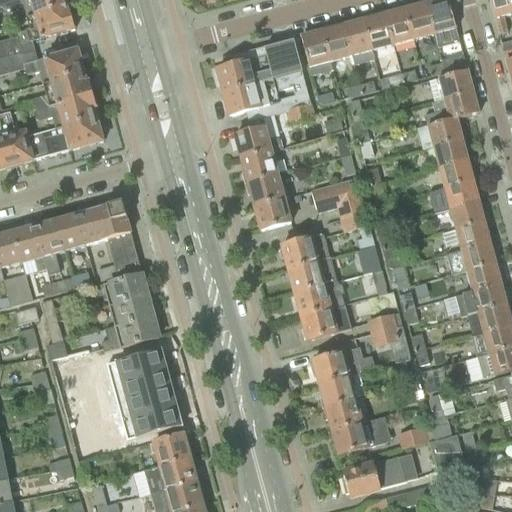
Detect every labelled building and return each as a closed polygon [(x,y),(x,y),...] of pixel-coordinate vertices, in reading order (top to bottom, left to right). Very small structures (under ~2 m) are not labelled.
[(23,9),(26,21),(67,10),(64,0),(0,0),(0,9),(2,9),(9,12),(23,9)] [(435,5),(426,7),(434,38),(438,51),(458,46),(455,33),(455,32),(447,1),(445,2),(443,0),(442,0),(436,2),(435,5)] [(511,17),(511,15),(507,0),(488,0),(499,38),(508,35),(503,20),(511,17)] [(414,8),(404,10),(413,44),(434,38),(426,7),(416,10),(414,8)] [(15,36),(17,41),(17,40),(20,48),(31,45),(73,33),(67,10),(26,21),(29,32),(15,36)] [(394,16),(384,18),(392,49),(413,44),(404,10),(395,13),(394,16)] [(373,18),(363,21),(371,55),(392,49),(384,18),(375,21),(373,18)] [(351,27),(342,29),(350,60),(353,68),(373,62),(371,55),(363,21),(353,24),(351,27)] [(330,30),(321,32),(330,66),(350,60),(342,29),(333,31),(330,30)] [(330,66),(321,32),(311,35),(309,38),(300,40),(310,79),(332,73),(330,66)] [(0,45),(0,64),(33,55),(31,45),(20,48),(17,40),(17,41),(0,45)] [(215,73),(212,74),(216,90),(220,89),(222,96),(263,85),(300,75),(302,75),(293,44),(292,44),(277,48),(276,47),(234,58),(234,60),(236,67),(227,70),(215,73)] [(511,57),(511,47),(502,50),(505,60),(511,57)] [(39,75),(42,87),(83,75),(77,52),(36,63),(33,55),(0,64),(0,79),(23,73),(25,79),(39,75)] [(462,58),(441,63),(441,65),(442,66),(444,76),(466,71),(462,58)] [(442,66),(428,70),(430,80),(444,76),(442,66)] [(414,74),(400,77),(402,87),(416,84),(414,74)] [(434,106),(443,103),(472,95),(467,74),(428,84),(434,106)] [(31,102),(35,114),(92,99),(85,75),(83,75),(42,87),(45,99),(31,102)] [(244,115),(247,125),(287,114),(309,107),(300,75),(263,85),(222,96),(228,120),(244,115)] [(400,77),(385,81),(388,91),(402,87),(400,77)] [(372,85),(358,88),(361,98),(375,95),(372,85)] [(358,88),(345,92),(347,102),(361,98),(358,88)] [(446,112),(424,118),(427,129),(449,123),(449,124),(456,122),(457,123),(478,117),(472,95),(443,103),(446,112)] [(331,96),(316,100),(318,106),(322,108),(334,105),(331,96)] [(51,121),(54,132),(96,122),(98,122),(92,99),(35,114),(37,124),(51,121)] [(350,105),(353,118),(363,116),(360,103),(350,105)] [(287,114),(285,114),(289,128),(315,121),(314,117),(311,107),(309,107),(287,114)] [(9,117),(0,119),(0,121),(13,169),(33,164),(26,140),(25,136),(15,138),(9,117)] [(339,120),(323,124),(326,137),(342,132),(339,120)] [(0,172),(13,169),(0,121),(0,172)] [(96,122),(54,132),(61,156),(102,145),(96,122)] [(427,129),(416,132),(422,154),(423,153),(433,151),(465,142),(462,133),(459,132),(457,123),(456,122),(449,124),(449,123),(427,129)] [(364,124),(353,127),(358,147),(369,144),(364,124)] [(253,133),(233,138),(240,163),(272,154),(281,151),(279,141),(269,144),(266,129),(253,133)] [(54,132),(26,140),(33,164),(61,156),(54,132)] [(345,141),(336,143),(340,161),(350,158),(345,141)] [(433,151),(439,171),(468,163),(465,153),(467,151),(465,142),(433,151)] [(369,144),(358,147),(362,162),(373,159),(369,144)] [(241,176),(244,187),(279,177),(272,154),(240,163),(244,175),(241,176)] [(350,158),(340,161),(345,178),(355,176),(350,158)] [(439,171),(444,192),(476,183),(473,174),(470,174),(468,163),(439,171)] [(376,172),(366,174),(370,189),(380,186),(376,172)] [(249,197),(253,210),(285,201),(279,177),(244,187),(247,198),(249,197)] [(356,182),(311,194),(317,217),(336,211),(340,223),(366,215),(357,182),(356,182)] [(444,192),(428,196),(434,217),(450,212),(479,204),(476,195),(478,193),(476,184),(444,192)] [(380,186),(370,189),(374,203),(384,201),(380,186)] [(285,201),(253,210),(260,234),(292,225),(285,201)] [(450,212),(456,234),(487,226),(485,216),(482,215),(479,204),(450,212)] [(117,280),(140,273),(122,206),(118,207),(98,213),(106,243),(107,243),(114,269),(117,280)] [(377,210),(382,230),(391,228),(386,208),(377,210)] [(98,213),(77,218),(86,249),(106,243),(98,213)] [(366,215),(340,223),(343,236),(358,232),(359,231),(368,229),(370,229),(366,215)] [(77,218),(56,224),(64,255),(86,249),(77,218)] [(56,224),(35,230),(47,273),(48,278),(48,279),(59,276),(54,257),(64,255),(56,224)] [(459,248),(461,255),(490,247),(487,237),(490,234),(487,226),(456,234),(459,248)] [(361,242),(356,243),(359,254),(374,250),(368,229),(359,231),(358,232),(360,240),(361,242)] [(35,230),(13,236),(21,266),(34,263),(37,276),(38,275),(47,273),(35,230)] [(459,248),(456,234),(445,237),(448,250),(459,248)] [(390,235),(379,238),(384,254),(394,251),(390,235)] [(13,236),(0,239),(0,272),(21,266),(13,236)] [(284,262),(287,274),(329,262),(322,238),(280,249),(281,253),(279,253),(281,263),(284,262)] [(452,280),(467,276),(498,267),(496,257),(493,256),(490,247),(461,255),(447,259),(452,280)] [(384,254),(383,254),(387,271),(392,272),(402,269),(403,269),(402,263),(397,264),(394,251),(384,254)] [(376,256),(366,259),(370,276),(380,273),(376,256)] [(287,274),(294,297),(335,285),(329,262),(287,274)] [(34,263),(21,266),(24,278),(25,279),(37,276),(34,263)] [(467,276),(472,296),(501,289),(498,278),(501,276),(498,267),(467,276)] [(114,269),(97,273),(100,284),(117,280),(114,269)] [(402,269),(392,272),(397,293),(398,293),(408,290),(406,283),(402,269)] [(380,273),(370,276),(375,292),(385,289),(380,273)] [(87,275),(70,280),(71,281),(74,292),(90,288),(87,275)] [(6,297),(7,301),(9,309),(32,303),(25,279),(24,278),(3,284),(6,297)] [(103,288),(109,309),(147,299),(141,278),(103,288)] [(71,281),(51,287),(54,297),(74,292),(71,281)] [(335,285),(294,297),(300,320),(344,308),(338,285),(335,285)] [(51,287),(41,289),(43,300),(54,297),(51,287)] [(472,296),(454,301),(460,322),(478,317),(510,309),(507,299),(504,298),(501,289),(472,296)] [(410,296),(399,299),(403,313),(414,311),(410,296)] [(109,309),(115,330),(153,320),(147,299),(109,309)] [(7,301),(0,302),(0,311),(0,312),(9,310),(9,309),(7,301)] [(460,322),(454,301),(442,304),(448,325),(460,322)] [(51,303),(40,306),(46,328),(57,324),(51,303)] [(351,332),(344,308),(300,320),(304,332),(301,333),(303,342),(306,341),(307,345),(351,332)] [(478,317),(483,338),(511,330),(511,328),(509,319),(511,317),(510,309),(478,317)] [(15,316),(14,316),(18,328),(31,325),(38,322),(35,311),(15,316)] [(414,311),(403,313),(407,328),(418,325),(414,311)] [(366,324),(370,338),(396,330),(392,316),(366,324)] [(153,320),(115,330),(105,332),(108,343),(101,345),(104,356),(130,349),(155,343),(158,341),(153,320)] [(57,324),(46,328),(52,348),(63,345),(57,324)] [(396,330),(370,338),(374,351),(400,343),(396,330)] [(511,330),(483,338),(489,358),(511,351),(511,330)] [(18,334),(20,343),(35,340),(32,331),(18,334)] [(421,337),(410,340),(414,355),(425,352),(421,337)] [(35,340),(20,343),(23,353),(37,349),(35,340)] [(52,348),(46,350),(50,364),(67,359),(63,345),(52,348)] [(511,351),(489,358),(476,361),(482,382),(511,374),(511,351)] [(315,376),(318,388),(359,377),(375,373),(372,363),(363,365),(359,352),(342,356),(309,365),(313,377),(315,376)] [(425,352),(414,355),(418,370),(429,367),(425,352)] [(127,365),(106,371),(127,445),(182,429),(161,355),(158,356),(155,357),(133,363),(127,365)] [(482,382),(476,361),(463,364),(469,386),(482,382)] [(398,372),(403,390),(412,388),(407,369),(398,372)] [(30,378),(33,387),(47,384),(44,374),(30,378)] [(319,402),(322,413),(357,403),(356,401),(365,399),(359,377),(318,388),(322,401),(319,402)] [(504,393),(507,403),(511,401),(511,378),(493,384),(496,395),(504,393)] [(432,379),(422,382),(425,394),(429,396),(436,394),(432,379)] [(47,384),(33,387),(35,396),(49,393),(47,384)] [(412,388),(403,390),(408,407),(417,405),(412,388)] [(448,395),(437,398),(441,413),(443,421),(454,418),(448,395)] [(429,400),(428,404),(431,415),(441,413),(437,398),(429,400)] [(328,422),(331,435),(363,426),(357,403),(322,413),(325,423),(328,422)] [(71,412),(63,414),(66,425),(74,423),(71,412)] [(43,421),(45,430),(59,427),(57,417),(43,421)] [(87,422),(80,424),(83,435),(92,432),(89,421),(87,422)] [(363,426),(332,435),(335,447),(332,448),(335,457),(337,456),(338,459),(358,454),(385,447),(381,432),(386,430),(384,421),(363,426)] [(74,423),(66,425),(69,436),(77,433),(74,423)] [(435,429),(431,430),(434,441),(450,436),(447,426),(435,429)] [(59,427),(45,430),(47,440),(62,436),(59,427)] [(92,432),(83,435),(86,445),(95,443),(92,432)] [(423,432),(397,438),(401,453),(427,446),(423,432)] [(77,433),(69,436),(72,446),(80,444),(77,433)] [(471,435),(460,438),(465,453),(475,451),(471,435)] [(184,438),(153,446),(160,471),(191,462),(190,459),(193,458),(190,449),(187,450),(184,438)] [(433,445),(440,474),(463,467),(455,439),(433,445)] [(95,443),(86,445),(90,456),(98,453),(95,443)] [(80,444),(72,446),(75,457),(83,455),(80,444)] [(475,451),(465,453),(469,470),(479,467),(475,451)] [(83,455),(75,457),(78,468),(86,465),(83,455)] [(349,497),(350,501),(406,486),(399,460),(343,476),(344,480),(341,481),(346,497),(349,497)] [(54,464),(56,473),(71,470),(68,461),(54,464)] [(144,475),(151,499),(155,498),(167,495),(197,487),(191,462),(160,471),(144,475)] [(87,463),(78,466),(83,484),(92,481),(91,477),(87,463)] [(479,467),(469,470),(473,484),(483,482),(479,467)] [(71,470),(56,473),(59,483),(73,480),(71,470)] [(483,482),(473,484),(477,500),(487,497),(483,482)] [(497,485),(483,482),(487,497),(489,497),(490,498),(494,498),(497,485)] [(0,484),(0,507),(11,505),(7,483),(0,484)] [(447,486),(427,491),(428,498),(449,493),(447,486)] [(151,499),(154,511),(194,511),(203,510),(197,487),(167,495),(155,498),(151,499)] [(100,489),(91,491),(96,510),(106,507),(100,489)] [(426,490),(402,497),(404,505),(406,510),(430,503),(428,498),(427,491),(426,490)] [(402,497),(385,501),(387,509),(404,505),(402,497)] [(487,497),(477,500),(480,511),(485,511),(490,511),(494,498),(490,498),(489,497),(487,497)]
